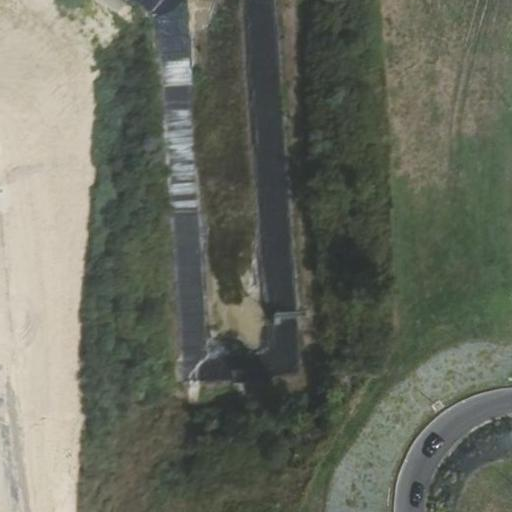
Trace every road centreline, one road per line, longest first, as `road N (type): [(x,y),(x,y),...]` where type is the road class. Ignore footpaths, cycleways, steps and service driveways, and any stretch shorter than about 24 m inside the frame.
road 1 (track): [(319,500),(404,427),(418,368),(425,218),(488,0)]
road 2 (unclassified): [(511,398),(471,408),(441,432),(419,461),(409,511)]
